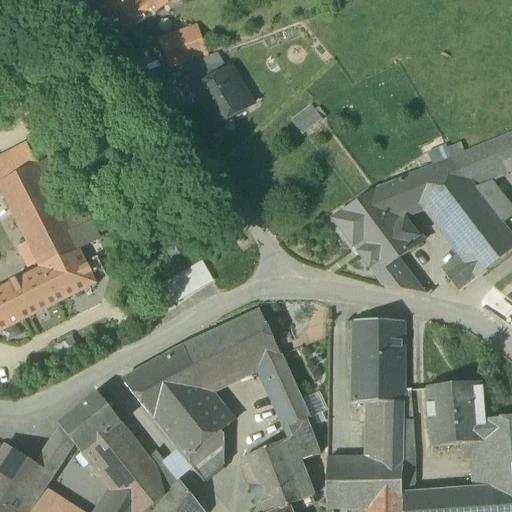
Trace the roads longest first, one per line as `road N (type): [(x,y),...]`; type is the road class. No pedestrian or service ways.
road 1 (unclassified): [(71,0),(287,284)]
road 2 (residential): [(0,409),(25,410),(252,290),(287,284)]
road 3 (unclassified): [(287,284),(467,319),(511,352)]
